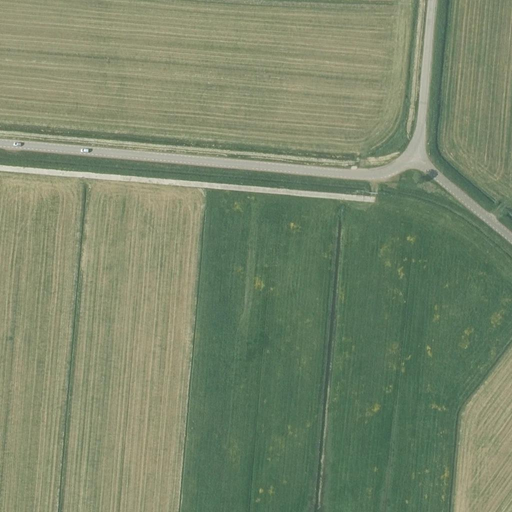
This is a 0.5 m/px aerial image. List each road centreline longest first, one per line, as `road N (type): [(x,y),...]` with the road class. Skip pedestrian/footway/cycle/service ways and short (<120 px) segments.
road 1 (tertiary): [(417,162),(383,175),(0,142)]
road 2 (unclassified): [(417,162),(431,0)]
road 3 (tertiary): [(511,238),(417,162)]
